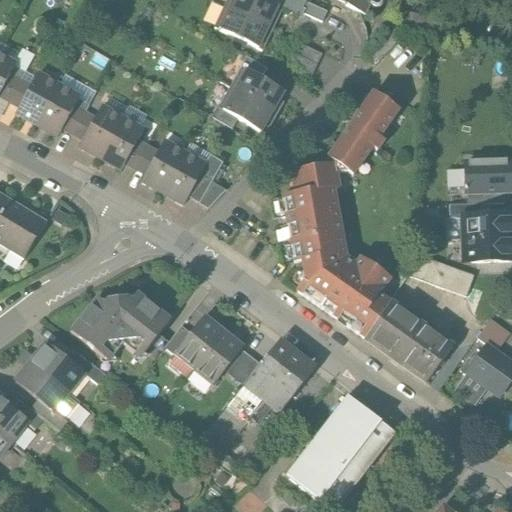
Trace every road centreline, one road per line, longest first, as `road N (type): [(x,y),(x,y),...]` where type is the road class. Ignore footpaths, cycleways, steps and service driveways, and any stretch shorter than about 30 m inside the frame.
road 1 (unclassified): [(183,249),(511,479)]
road 2 (residential): [(183,249),(358,71)]
road 3 (residential): [(0,146),(159,236)]
road 4 (residential): [(159,236),(0,322)]
